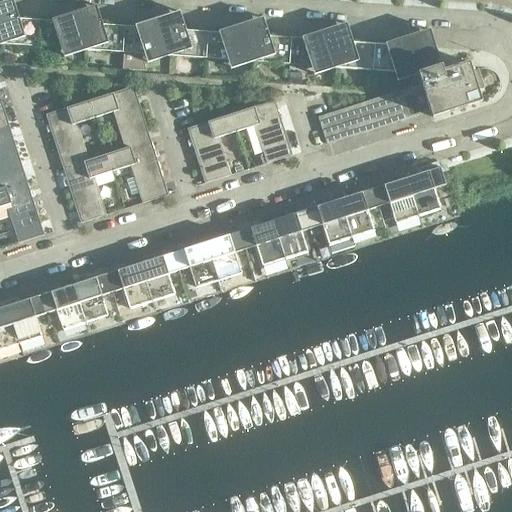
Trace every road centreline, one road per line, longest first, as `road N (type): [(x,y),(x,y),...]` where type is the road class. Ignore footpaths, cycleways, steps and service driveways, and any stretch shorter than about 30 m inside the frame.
road 1 (residential): [(511,34),(481,23),(179,0)]
road 2 (residential): [(317,178),(511,111)]
road 3 (residential): [(71,255),(16,80)]
road 4 (residential): [(154,90),(194,216)]
road 5 (residential): [(71,255),(194,216)]
road 6 (residential): [(194,216),(317,178)]
